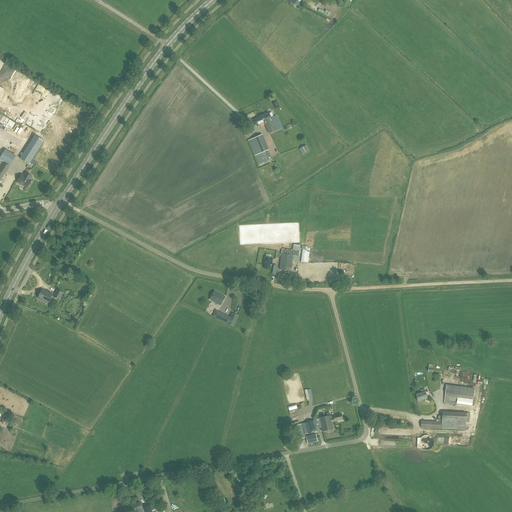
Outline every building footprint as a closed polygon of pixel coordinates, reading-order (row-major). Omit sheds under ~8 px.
[(269,133),(281,128),(276,117),(271,119),(268,112),(256,117),(257,118),(253,120),(256,125),(264,122),(269,133)] [(19,158),(28,164),(29,164),(44,140),(35,134),(19,158)] [(248,140),(255,156),(268,149),(269,149),(262,134),(248,140)] [(302,154),(309,150),(306,145),(299,149),(302,154)] [(0,160),(2,162),(3,160),(10,165),(16,156),(5,149),(0,157),(0,160)] [(272,158),(268,149),(255,156),(258,164),(272,158)] [(0,180),(9,166),(8,165),(2,162),(0,165),(0,180)] [(25,172),(23,175),(22,174),(17,181),(26,187),(31,179),(30,179),(32,176),(25,172)] [(290,271),(292,255),(281,253),(279,269),(290,271)] [(272,264),(273,258),(265,257),(263,264),(265,264),(264,268),(269,269),(270,264),(272,264)] [(58,283),(59,282),(63,284),(65,279),(55,275),(53,280),(56,281),(58,283)] [(41,290),(37,298),(42,300),(42,299),(48,302),(52,294),(48,292),(48,293),(41,290)] [(57,290),(53,297),(59,300),(62,292),(57,290)] [(220,305),(225,297),(215,291),(210,300),(220,305)] [(61,307),(68,295),(63,293),(57,304),(61,307)] [(219,312),(216,319),(233,326),(238,316),(232,313),(230,317),(219,312)] [(475,388),(446,384),(444,403),(456,405),(457,398),(459,398),(459,397),(473,399),(475,388)] [(426,395),(429,394),(428,391),(425,392),(416,395),(418,401),(427,398),(426,395)] [(469,413),(466,413),(466,412),(442,411),(442,416),(438,416),(438,422),(441,422),(441,429),(465,430),(466,421),(468,421),(469,413)] [(4,414),(1,423),(5,425),(8,416),(9,416),(10,413),(6,412),(5,414),(4,414)] [(341,414),(330,416),(331,422),(334,421),(343,419),(341,414)] [(331,422),(330,416),(319,418),(322,431),(333,428),(331,422)] [(308,421),(301,423),(304,434),(311,432),(317,430),(314,420),(308,421)] [(441,422),(438,422),(421,420),(420,428),(441,429),(441,422)] [(293,426),(296,439),(304,437),(301,424),(293,426)] [(307,444),(317,441),(316,434),(306,437),(307,444)] [(259,499),(260,506),(275,503),(274,497),(259,499)] [(133,511),(153,511),(150,505),(143,508),(140,502),(131,505),(133,511)]
